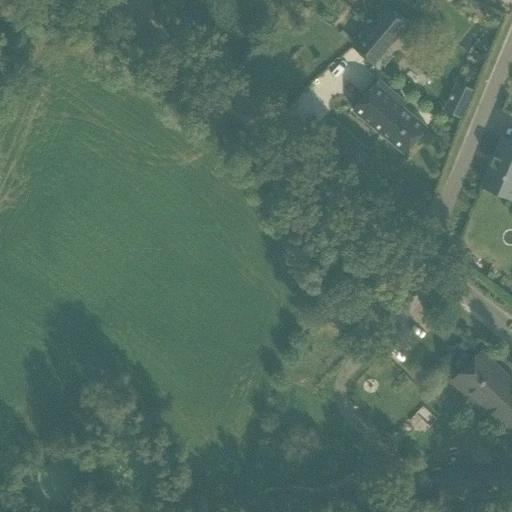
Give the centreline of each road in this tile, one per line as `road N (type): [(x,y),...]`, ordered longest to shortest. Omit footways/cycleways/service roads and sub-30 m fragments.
road 1 (unclassified): [(419,259),(126,19)]
road 2 (residential): [(419,259),(511,38)]
